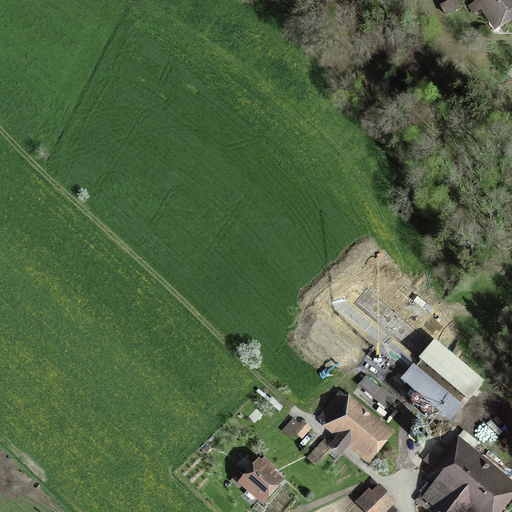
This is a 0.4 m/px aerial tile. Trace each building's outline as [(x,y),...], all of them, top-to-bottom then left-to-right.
[(446,15),(459,8),(454,0),(451,0),(441,6),(446,15)] [(481,0),(496,22),(511,12),(511,2),(510,0),(481,0)] [(465,397),(479,381),(435,344),(436,342),(382,297),(351,335),(362,344),(355,352),(365,360),(372,352),(387,364),(403,345),(465,397)] [(366,380),(355,393),(389,421),(395,414),(388,408),(393,402),(366,380)] [(331,448),(340,455),(351,441),(369,456),(387,435),(339,396),(322,417),(342,434),(332,446),(325,440),(308,458),(315,464),(331,448)] [(485,417),(479,423),(503,447),(509,441),(485,417)] [(303,422),(295,431),(301,437),(309,427),(303,422)] [(461,511),(469,503),(479,511),(491,511),(510,489),(459,447),(444,465),(431,453),(425,460),(439,471),(435,476),(452,490),(447,496),(432,483),(419,499),(434,511),(461,511)] [(264,499),(281,479),(272,471),(275,469),(269,464),(267,467),(261,462),(244,482),(250,487),(244,494),(252,500),(258,494),(264,499)] [(383,511),(394,502),(379,487),(371,495),(368,492),(357,502),(367,511),(383,511)]
